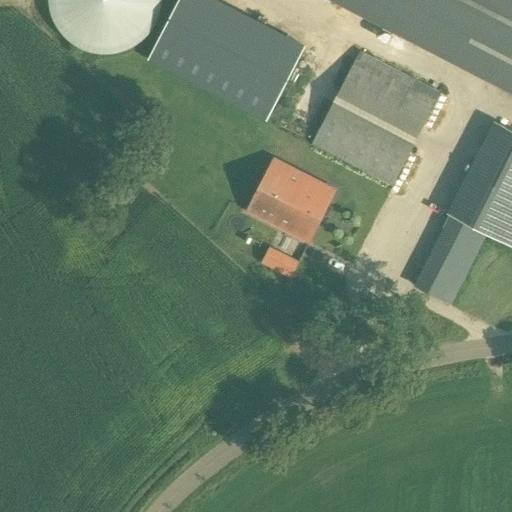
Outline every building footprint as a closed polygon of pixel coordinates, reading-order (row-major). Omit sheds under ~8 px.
[(50,0),(51,10),(54,21),(59,30),(66,39),(75,46),(84,51),(95,54),(106,56),(116,55),(127,51),(137,46),(145,39),(152,31),(157,22),(161,11),(162,0),(161,0),(50,0)] [(280,120),(316,40),(227,0),(186,0),(157,64),(280,120)] [(511,0),(329,0),(511,94),(511,0)] [(310,146),(391,186),(441,92),(360,50),(320,128),(312,143),(310,146)] [(480,159),(511,176),(511,129),(499,123),(480,159)] [(335,187),(274,156),(246,210),(307,242),(335,187)] [(489,231),(451,212),(423,267),(419,276),(415,284),(451,302),(465,277),(489,231)] [(274,245),(266,263),(298,276),(306,259),(274,245)]
